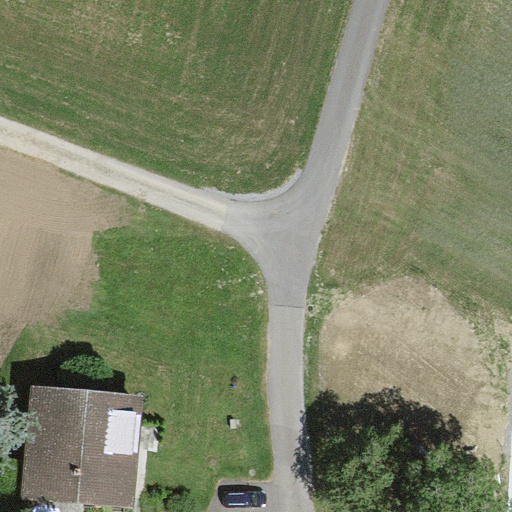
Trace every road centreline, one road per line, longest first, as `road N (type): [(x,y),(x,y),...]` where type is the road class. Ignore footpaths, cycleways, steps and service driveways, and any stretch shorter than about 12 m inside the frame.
road 1 (track): [(302,511),(284,238),(321,169),(369,0)]
road 2 (track): [(0,135),(284,238)]
